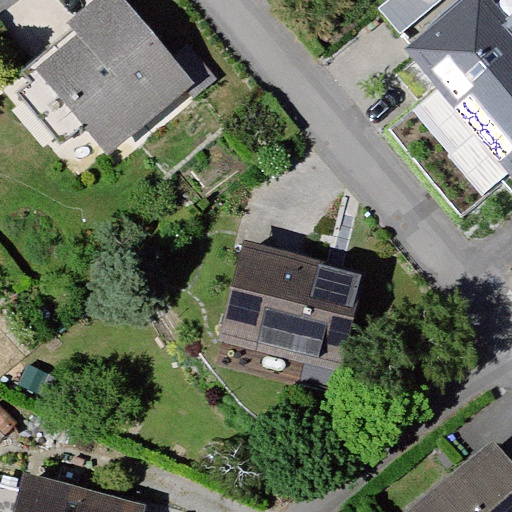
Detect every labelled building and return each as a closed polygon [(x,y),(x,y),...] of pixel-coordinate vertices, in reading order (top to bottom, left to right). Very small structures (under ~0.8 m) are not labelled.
[(69,51),(23,91),(106,186),(204,97),(117,0),(105,0),(60,40),(69,51)] [(393,0),(383,10),(403,32),(437,1),(435,0),(393,0)] [(396,68),(476,155),(511,122),(511,50),(473,5),(396,68)] [(239,259),(213,358),(337,387),(358,290),(239,259)] [(511,511),(511,493),(488,463),(429,511),(511,511)] [(100,511),(22,492),(15,511),(100,511)]
